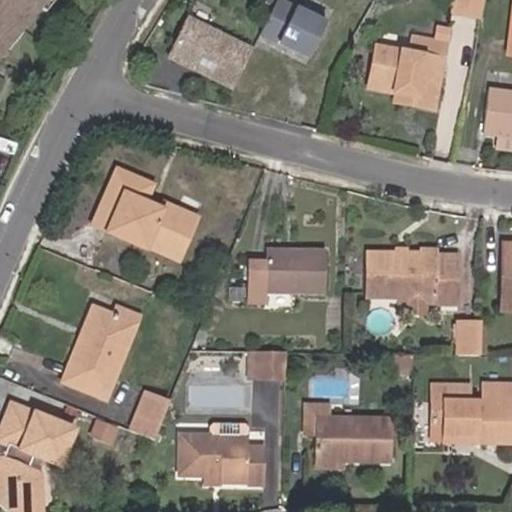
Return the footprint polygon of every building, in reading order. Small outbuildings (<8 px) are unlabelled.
[(0,0),(0,42),(36,0),(0,0)] [(474,20),(479,0),(447,0),(444,13),(474,20)] [(320,37),(270,13),(254,46),(303,71),(320,37)] [(249,55),(186,23),(166,63),(182,70),(187,68),(193,70),(191,74),(231,92),(249,55)] [(445,30),(434,28),(432,39),(443,41),(445,30)] [(369,91),(395,96),(406,98),(405,105),(431,110),(442,43),(409,37),(405,56),(376,50),(369,91)] [(483,135),(495,137),(511,138),(511,96),(488,93),(483,135)] [(406,98),(395,96),(394,103),(405,105),(406,98)] [(511,153),(511,138),(495,137),(493,152),(511,153)] [(168,241),(178,246),(190,221),(156,206),(153,212),(140,205),(147,188),(111,172),(87,228),(139,252),(141,248),(161,257),(168,241)] [(161,257),(171,262),(178,246),(168,241),(161,257)] [(511,248),(501,249),(500,316),(511,315),(511,248)] [(250,261),(248,301),(261,301),(262,294),(321,295),(322,252),(264,253),(263,261),(250,261)] [(365,256),(365,295),(431,296),(431,303),(455,303),(456,256),(365,256)] [(60,381),(103,399),(137,319),(114,310),(111,319),(94,313),(77,352),(73,351),(60,381)] [(479,357),(480,321),(455,321),(454,357),(479,357)] [(241,382),(249,382),(249,354),(241,354),(241,382)] [(249,382),(285,383),(285,356),(249,354),(249,382)] [(391,377),(408,377),(409,356),(391,355),(391,377)] [(431,388),(430,406),(442,406),(441,422),(441,436),(474,437),(474,442),(511,443),(511,403),(511,386),(486,386),(485,404),(469,403),(469,388),(431,388)] [(153,441),(169,403),(147,394),(131,432),(153,441)] [(30,457),(54,467),(68,432),(10,406),(0,427),(0,445),(6,448),(0,461),(0,499),(3,500),(14,511),(37,511),(36,475),(24,470),(30,457)] [(442,406),(430,406),(430,421),(441,422),(442,406)] [(115,428),(95,420),(90,434),(110,442),(115,428)] [(311,421),(311,463),(330,464),(387,465),(387,422),(311,421)] [(206,437),(244,437),(243,424),(207,424),(206,437)] [(244,449),(244,437),(206,437),(180,436),(179,471),(200,472),(216,472),(216,480),(244,480),(245,480),(261,480),(262,449),(244,449)]
